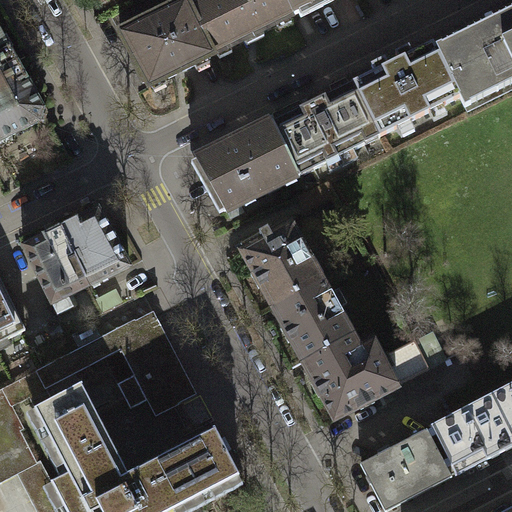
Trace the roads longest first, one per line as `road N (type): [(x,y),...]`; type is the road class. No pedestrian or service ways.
road 1 (residential): [(326,511),(128,157)]
road 2 (residential): [(447,0),(128,157)]
road 3 (residential): [(128,157),(43,0)]
road 4 (residential): [(0,220),(128,157)]
